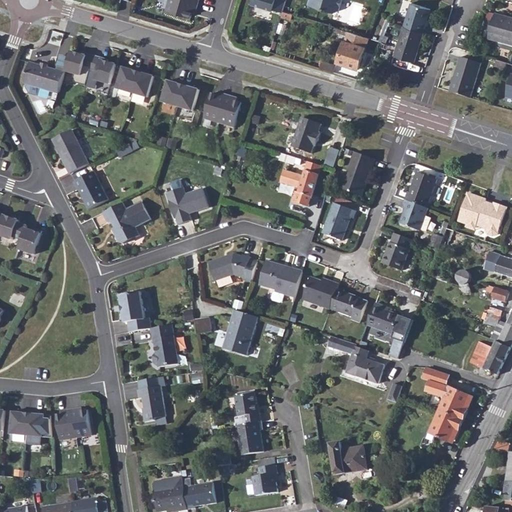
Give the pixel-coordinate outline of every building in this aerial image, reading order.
[(199,2),(199,0),(169,0),(169,3),(193,10),(195,5),(196,2),(199,2)] [(284,11),(287,0),(253,0),(252,5),(274,11),(274,10),(284,13),(284,11)] [(310,0),(309,5),(335,13),(340,10),(342,0),(310,0)] [(414,4),(406,27),(426,33),(433,10),(414,4)] [(490,41),(511,47),(511,20),(496,16),(490,41)] [(426,33),(406,27),(397,57),(417,63),(426,33)] [(340,29),(339,34),(347,37),(344,47),(342,51),(338,62),(359,69),(370,39),(340,29)] [(83,68),(91,71),(95,56),(87,54),(86,56),(80,54),(72,52),(66,69),(66,71),(81,76),(83,68)] [(103,59),(95,56),(91,71),(98,73),(95,80),(111,85),(117,65),(108,62),(102,61),(103,59)] [(461,58),(450,91),(471,98),(482,65),(461,58)] [(323,61),(321,68),(325,70),(335,73),(337,66),(323,61)] [(66,71),(66,69),(58,67),(57,70),(49,68),(48,68),(47,70),(41,68),(42,66),(41,66),(30,62),(24,83),(59,94),(66,71)] [(498,62),(496,70),(505,73),(508,64),(498,62)] [(117,89),(133,93),(140,70),(133,68),(132,70),(129,70),(124,68),(117,89)] [(147,72),(140,70),(133,93),(148,98),(154,77),(149,76),(146,75),(147,72)] [(325,70),(323,77),(332,80),(335,73),(325,70)] [(163,102),(178,107),(185,83),(178,81),(177,84),(174,83),(169,82),(163,102)] [(192,85),(185,83),(178,107),(193,112),(199,91),(194,89),(191,88),(192,85)] [(219,123),(228,96),(221,94),(220,97),(217,96),(212,94),(204,119),(219,123)] [(235,98),(228,96),(219,123),(235,128),(242,104),(237,102),(234,101),(235,98)] [(303,118),(293,147),(313,154),(316,146),(318,142),(319,142),(322,134),(320,133),(323,125),(303,118)] [(66,166),(70,174),(90,164),(73,130),(53,140),(61,156),(63,155),(68,165),(66,166)] [(131,143),(118,150),(121,157),(135,150),(131,143)] [(335,166),(341,149),(332,146),(326,163),(335,166)] [(377,160),(357,153),(344,190),(363,197),(377,160)] [(296,158),(281,154),(279,160),(293,165),(296,158)] [(323,166),(308,162),(303,177),(299,189),(298,192),(296,192),(293,202),(309,207),(323,166)] [(287,171),(283,183),(299,189),(303,177),(287,171)] [(74,182),(78,190),(79,190),(89,210),(109,200),(95,172),(74,182)] [(410,193),(407,201),(428,208),(439,179),(419,172),(411,193),(410,193)] [(185,188),(178,190),(167,194),(176,219),(177,218),(179,225),(192,221),(190,214),(197,212),(209,207),(203,189),(187,194),(185,188)] [(499,233),(508,209),(495,205),(495,204),(492,206),(489,205),(487,202),(487,201),(487,199),(469,193),(463,210),(466,211),(464,218),(470,220),(469,224),(478,227),(478,225),(487,228),(487,229),(489,234),(494,236),(499,233)] [(428,208),(407,201),(404,208),(407,210),(402,224),(421,232),(430,209),(428,208)] [(124,203),(104,213),(108,222),(112,220),(116,228),(117,232),(116,236),(120,243),(124,244),(141,236),(137,228),(152,220),(143,202),(127,209),(124,203)] [(338,205),(327,235),(345,242),(353,219),(356,220),(359,212),(338,205)] [(466,211),(463,210),(460,220),(469,224),(470,220),(464,218),(466,211)] [(22,239),(26,228),(27,225),(18,222),(19,219),(3,214),(3,216),(0,224),(0,234),(12,239),(13,236),(22,239)] [(445,223),(441,236),(444,238),(448,229),(449,225),(445,223)] [(26,228),(22,239),(19,248),(34,253),(42,230),(35,227),(34,230),(26,228)] [(444,238),(443,242),(449,244),(450,241),(452,234),(454,231),(448,229),(444,238)] [(415,241),(396,234),(393,243),(392,243),(384,265),(404,272),(415,241)] [(434,234),(430,246),(440,250),(443,242),(444,238),(441,236),(434,234)] [(452,234),(450,241),(459,245),(461,240),(458,239),(459,237),(452,234)] [(511,258),(490,252),(485,269),(511,277),(511,258)] [(236,255),(210,264),(217,283),(236,276),(246,279),(252,259),(244,256),(244,257),(236,255)] [(260,261),(252,259),(246,279),(245,282),(253,284),(260,261)] [(296,299),(304,272),(295,269),(294,270),(285,267),(285,266),(268,261),(261,286),(277,291),(277,293),(275,294),(273,299),(275,301),(282,303),(284,302),(286,295),(296,299)] [(460,283),(461,284),(463,285),(464,285),(466,285),(468,285),(470,284),(472,282),(473,281),(473,279),(473,276),(472,274),(471,272),(469,271),(467,271),(466,271),(464,271),(462,272),(460,273),(459,275),(459,277),(459,279),(460,283)] [(306,299),(333,309),(340,289),(341,285),(326,279),(325,282),(313,278),(306,299)] [(507,292),(494,287),(492,291),(495,292),(493,298),(508,303),(511,293),(507,292)] [(340,289),(333,309),(355,317),(354,319),(362,323),(370,302),(361,299),(362,298),(340,289)] [(129,322),(131,332),(152,329),(150,318),(146,319),(142,292),(121,295),(122,305),(125,307),(126,313),(124,313),(125,323),(129,322)] [(492,301),(489,311),(503,315),(506,306),(492,301)] [(377,303),(369,325),(393,334),(392,337),(397,339),(391,355),(399,359),(414,320),(385,309),(386,306),(377,303)] [(260,318),(236,311),(223,349),(248,357),(260,318)] [(486,318),(483,316),(482,319),(485,320),(484,323),(498,327),(503,315),(489,311),(488,314),(486,318)] [(210,316),(195,319),(198,334),(212,331),(210,316)] [(511,324),(509,323),(499,342),(511,348),(511,324)] [(172,326),(152,329),(154,340),(156,340),(157,346),(155,346),(156,354),(155,354),(153,357),(154,364),(157,366),(158,365),(158,368),(178,364),(172,326)] [(356,346),(332,339),(329,349),(353,357),(348,373),(379,383),(386,366),(367,359),(370,352),(361,349),(357,347),(356,346)] [(511,348),(499,342),(498,342),(494,348),(481,342),(471,363),(500,376),(511,349),(511,348)] [(444,369),(429,365),(425,379),(431,381),(428,391),(447,397),(442,409),(465,420),(470,411),(466,409),(472,397),(448,386),(452,372),(444,369)] [(167,417),(162,386),(166,385),(164,377),(139,381),(141,390),(139,390),(140,399),(144,398),(146,412),(144,412),(146,422),(156,421),(158,418),(167,417)] [(389,400),(398,402),(401,396),(405,387),(396,384),(389,400)] [(472,397),(466,409),(470,411),(476,398),(472,397)] [(245,419),(247,428),(264,425),(263,417),(261,417),(258,398),(239,401),(242,420),(245,419)] [(72,410),(77,438),(93,436),(89,411),(83,412),(80,412),(80,409),(72,410)] [(465,420),(442,409),(428,438),(434,440),(436,435),(451,441),(457,428),(461,430),(465,420)] [(77,438),(72,410),(65,411),(66,414),(63,415),(57,416),(61,441),(77,438)] [(28,436),(30,411),(23,411),(22,413),(19,413),(14,413),(12,434),(28,436)] [(30,411),(28,436),(52,438),(53,417),(40,415),(37,415),(38,412),(30,411)] [(247,428),(239,429),(243,458),(266,455),(263,434),(265,433),(264,425),(247,428)] [(457,428),(451,441),(455,443),(461,430),(457,428)] [(500,442),(496,449),(511,451),(511,444),(500,442)] [(352,473),(351,469),(369,466),(365,446),(333,451),(336,475),(352,473)] [(232,457),(218,459),(220,468),(233,467),(232,457)] [(233,467),(220,468),(221,479),(236,477),(235,466),(233,467)] [(261,478),(254,479),(257,498),(279,495),(277,477),(279,477),(278,468),(260,471),(261,478)] [(80,472),(72,474),(74,487),(82,485),(80,472)] [(43,478),(34,477),(37,492),(46,491),(43,478)] [(157,511),(163,511),(180,510),(180,511),(188,511),(185,489),(183,480),(183,478),(156,482),(154,485),(157,511)] [(191,479),(183,480),(185,489),(192,488),(191,479)] [(192,488),(185,489),(188,511),(195,510),(195,508),(217,504),(214,484),(192,488)] [(100,498),(76,502),(77,511),(111,511),(112,511),(110,499),(101,501),(100,498)] [(77,511),(76,502),(47,507),(47,511),(77,511)]
